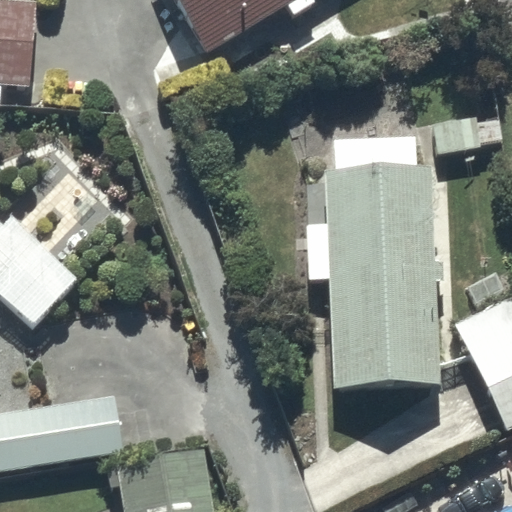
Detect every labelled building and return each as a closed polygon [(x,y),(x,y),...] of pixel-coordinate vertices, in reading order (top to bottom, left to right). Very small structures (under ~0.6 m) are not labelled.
[(164,0),(205,66),(285,17),(291,28),(315,13),(308,2),(311,0),(164,0)] [(0,5),(0,91),(26,94),(32,7),(0,5)] [(430,133),(436,164),(480,156),(480,152),(500,149),(496,127),(476,131),(475,125),(430,133)] [(328,292),(330,401),(435,399),(433,294),(442,293),(441,272),(431,272),(429,181),(415,181),(415,149),(333,151),(333,182),(323,182),(324,236),(306,236),(307,293),(328,292)] [(0,309),(32,336),(76,289),(9,226),(2,234),(0,231),(0,309)] [(511,306),(452,336),(505,441),(511,437),(511,306)] [(112,405),(0,422),(0,480),(120,462),(112,405)] [(118,496),(120,511),(209,511),(202,460),(105,474),(108,497),(118,496)]
